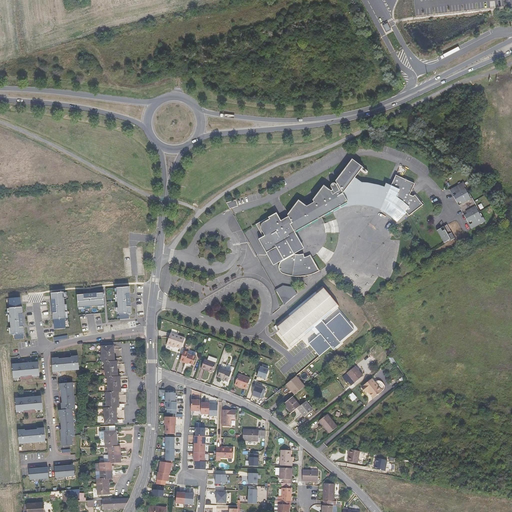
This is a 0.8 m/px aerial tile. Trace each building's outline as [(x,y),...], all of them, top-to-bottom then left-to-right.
[(405,211),(406,212),(409,216),(423,204),(415,195),(413,196),(411,195),(410,195),(411,192),(415,183),(396,175),(391,186),(389,190),(384,188),(383,188),(382,188),(381,187),(380,187),(378,186),(376,186),(374,185),(371,185),(370,184),(368,184),(367,184),(365,184),(363,184),(361,183),(360,182),(354,178),(363,167),(352,159),(336,181),(337,183),(337,184),(335,186),(333,183),(332,182),(331,182),(331,183),(330,183),(330,184),(331,185),(333,188),(331,191),(324,185),(313,200),(314,202),(307,206),(299,200),(288,214),(289,216),(285,218),(281,221),(276,213),(256,224),(263,237),(259,239),(266,253),(276,247),(284,260),(281,262),(280,264),(279,266),(279,268),(279,270),(281,272),(282,273),(284,274),(288,275),(290,276),(295,276),(299,276),(301,276),(305,276),(309,275),(313,274),(316,273),(320,271),(312,258),(311,255),(305,257),(304,254),(294,254),(298,240),(298,238),(297,237),(297,235),(295,232),(333,210),(349,201),(356,191),(358,192),(360,193),(361,194),(362,194),(364,194),(366,195),(368,195),(369,195),(371,195),(372,195),(374,194),(375,194),(377,194),(377,193),(382,205),(380,208),(381,208),(382,209),(384,210),(385,210),(387,211),(388,212),(390,213),(391,214),(392,215),(394,216),(395,217),(396,218),(397,219),(405,211)] [(476,205),(472,198),(471,199),(464,187),(465,186),(463,182),(450,189),(452,193),(453,193),(455,192),(456,194),(455,195),(453,196),(457,203),(459,202),(460,201),(461,204),(460,204),(459,205),(463,213),(464,212),(466,211),(467,214),(466,215),(464,215),(468,222),(469,221),(471,221),(472,223),(471,224),(469,224),(472,229),(485,221),(483,217),(481,218),(475,206),(476,205)] [(471,199),(472,198),(465,186),(464,187),(471,199)] [(397,222),(406,212),(405,211),(397,219),(396,218),(395,217),(394,216),(392,215),(391,214),(390,213),(388,212),(387,211),(385,210),(384,210),(382,209),(381,208),(380,208),(382,205),(377,193),(377,194),(375,194),(374,194),(372,195),(371,195),(369,195),(368,195),(366,195),(364,194),(362,194),(361,194),(360,193),(358,192),(356,191),(349,201),(333,210),(334,212),(336,211),(338,210),(339,210),(341,209),(344,208),(347,207),(350,206),(353,206),(356,205),(360,205),(363,205),(366,205),(369,206),(372,207),(374,207),(377,208),(379,209),(382,211),(385,212),(386,213),(389,215),(391,216),(393,218),(394,219),(396,221),(397,222)] [(238,206),(236,200),(228,202),(230,209),(238,206)] [(483,217),(476,205),(475,206),(481,218),(483,217)] [(450,239),(451,240),(455,238),(447,224),(443,226),(444,228),(445,229),(442,231),(442,229),(441,228),(437,230),(444,242),(450,239)] [(304,248),(297,235),(297,237),(298,238),(298,240),(294,254),(304,248)] [(274,265),(284,260),(276,247),(266,253),(273,265),(274,265)] [(283,285),(275,290),(284,305),(298,297),(292,287),(283,285)] [(339,306),(322,286),(276,325),(280,330),(278,331),(291,347),(314,328),(323,320),(339,306)] [(117,288),(119,315),(120,315),(129,314),(132,314),(131,307),(127,307),(127,305),(127,296),(126,295),(130,294),(130,287),(117,288)] [(54,320),(65,319),(66,319),(64,292),(51,293),(52,300),(56,300),(57,313),(53,313),(53,320),(54,320)] [(77,295),(78,308),(105,306),(104,293),(97,294),(97,298),(85,299),(84,295),(77,295)] [(10,298),(11,308),(21,307),(21,302),(21,297),(10,298)] [(14,335),(23,334),(24,334),(24,327),(20,327),(19,314),(23,314),(22,307),(21,307),(11,308),(9,308),(11,335),(14,335)] [(354,330),(340,312),(326,323),(323,320),(314,328),(319,334),(308,343),(319,356),(331,346),(333,349),(340,343),(340,342),(354,330)] [(54,320),(55,329),(66,329),(65,319),(54,320)] [(167,345),(172,347),(172,345),(175,346),(181,349),(185,338),(171,333),(167,345)] [(114,345),(113,342),(101,343),(102,354),(114,353),(114,345)] [(189,353),(184,351),(180,360),(194,365),(196,357),(188,354),(189,353)] [(114,361),(114,353),(102,354),(102,362),(105,362),(114,361)] [(52,359),(53,371),(59,371),(60,372),(73,370),(79,369),(78,357),(71,357),(71,359),(72,361),(59,362),(59,360),(59,359),(52,359)] [(216,363),(208,360),(205,359),(201,369),(209,371),(210,370),(213,371),(216,363)] [(105,369),(117,369),(117,361),(114,361),(105,362),(105,369)] [(40,375),(39,363),(32,364),(32,363),(19,364),(19,365),(12,366),(13,378),(20,377),(20,375),(20,373),(32,372),(32,374),(33,376),(40,375)] [(268,369),(259,366),(256,376),(264,379),(268,369)] [(355,366),(347,373),(355,383),(363,376),(355,366)] [(224,379),(223,380),(228,382),(231,372),(221,368),(218,377),(221,378),(224,379)] [(118,377),(117,369),(105,369),(105,377),(108,377),(118,377)] [(238,374),(235,385),(246,389),(250,378),(238,374)] [(118,377),(108,377),(108,385),(121,384),(120,376),(118,377)] [(305,386),(296,376),(286,383),(292,390),(291,391),(295,395),(305,386)] [(367,390),(368,391),(373,398),(382,391),(372,378),(362,386),(366,391),(367,390)] [(61,404),(62,411),(71,410),(74,409),(74,403),(75,403),(73,389),(72,390),(72,383),(60,384),(60,391),(62,391),(64,391),(65,403),(63,403),(61,404)] [(108,385),(109,393),(118,392),(121,392),(121,384),(108,385)] [(264,389),(254,386),(251,396),(259,398),(258,400),(260,401),(264,389)] [(176,393),(166,393),(166,397),(165,397),(165,402),(167,402),(177,402),(177,398),(176,398),(176,393)] [(22,399),(15,400),(16,412),(23,411),(23,410),(23,407),(35,406),(36,408),(36,410),(43,410),(42,397),(35,398),(35,397),(22,398),(22,399)] [(284,404),(291,413),(297,408),(300,406),(292,397),(284,404)] [(119,400),(106,400),(107,408),(117,407),(119,407),(119,400)] [(199,411),(200,400),(191,400),(191,411),(199,411)] [(313,410),(306,401),(300,406),(297,408),(305,417),(313,410)] [(177,402),(167,402),(167,410),(177,410),(177,402)] [(210,403),(201,403),(201,414),(209,414),(210,405),(210,403)] [(218,405),(210,405),(209,414),(209,416),(218,416),(218,405)] [(104,408),(105,416),(117,415),(117,407),(107,408),(104,408)] [(61,430),(62,437),(71,436),(74,436),(73,430),(74,429),(73,416),(72,416),(71,410),(62,411),(59,411),(60,418),(62,418),(64,417),(65,430),(63,430),(61,430)] [(236,411),(222,410),(222,426),(230,427),(231,419),(235,419),(236,411)] [(319,421),(329,433),(337,427),(327,414),(319,421)] [(105,416),(105,424),(117,423),(117,415),(105,416)] [(176,426),(176,417),(165,417),(165,425),(175,426),(176,426)] [(175,434),(175,426),(165,425),(165,434),(175,434)] [(18,431),(19,443),(26,442),(26,443),(39,442),(39,441),(46,440),(45,428),(38,429),(38,431),(38,433),(26,434),(25,432),(25,430),(18,431)] [(196,428),(196,436),(205,436),(205,428),(196,428)] [(266,430),(243,429),(243,441),(258,441),(258,438),(266,438),(266,430)] [(62,447),(72,446),(71,436),(62,437),(62,447)] [(194,444),(205,445),(206,436),(205,436),(196,436),(194,436),(194,444)] [(174,449),(175,437),(166,437),(165,449),(166,449),(174,449)] [(117,439),(105,439),(105,447),(109,447),(117,447),(117,439)] [(194,444),(194,453),(205,453),(205,445),(194,444)] [(120,447),(117,447),(109,447),(109,455),(121,455),(120,447)] [(221,448),(216,447),(216,458),(221,458),(233,458),(234,448),(228,448),(226,448),(221,447),(221,448)] [(175,449),(174,449),(166,449),(166,461),(171,461),(174,461),(175,449)] [(357,463),(360,451),(350,449),(349,456),(348,461),(357,463)] [(281,450),(280,466),(292,466),(293,462),(290,462),(291,457),(291,450),(281,450)] [(194,453),(194,461),(195,461),(205,461),(205,453),(194,453)] [(249,454),(249,466),(258,466),(259,454),(249,454)] [(205,461),(195,461),(195,469),(206,470),(206,461),(205,461)] [(172,467),(173,463),(171,463),(161,462),(159,472),(169,474),(170,474),(171,467),(172,467)] [(112,471),(112,463),(109,463),(105,463),(100,463),(100,471),(112,471)] [(74,466),(64,467),(65,476),(75,476),(74,466)] [(64,467),(55,467),(56,477),(65,476),(64,467)] [(48,468),(38,469),(39,479),(49,478),(48,468)] [(283,479),(283,483),(292,483),(292,479),(290,479),(291,468),(280,468),(280,479),(283,479)] [(38,469),(29,470),(29,475),(29,480),(39,479),(38,469)] [(319,471),(302,470),(302,481),(318,482),(319,471)] [(113,478),(112,471),(100,471),(101,479),(109,479),(113,478)] [(169,474),(159,472),(158,472),(157,480),(166,481),(168,481),(169,474)] [(248,473),(248,484),(257,484),(258,473),(248,473)] [(216,479),(215,484),(226,484),(226,475),(214,475),(214,479),(216,479)] [(109,486),(109,479),(101,479),(97,479),(97,487),(109,486)] [(324,491),(323,501),(334,501),(335,484),(326,484),(325,491),(324,491)] [(110,494),(109,486),(97,487),(98,495),(110,494)] [(163,486),(153,486),(152,495),(162,496),(163,486)] [(278,497),(278,500),(291,501),(291,488),(282,488),(282,497),(278,497)] [(80,499),(80,490),(71,489),(70,499),(80,499)] [(248,504),(257,504),(257,490),(249,489),(248,504)] [(185,504),(186,493),(177,492),(176,503),(185,504)] [(217,497),(217,503),(226,503),(227,493),(216,492),(215,497),(217,497)] [(194,494),(186,493),(185,504),(193,505),(194,494)] [(125,508),(130,498),(98,500),(98,506),(102,506),(103,509),(104,509),(104,511),(110,511),(113,511),(114,509),(125,508)] [(278,500),(275,500),(275,504),(278,504),(278,511),(288,511),(289,508),(289,505),(291,505),(291,501),(278,500)] [(334,501),(323,501),(323,505),(322,505),(322,509),(321,511),(332,511),(333,506),(336,506),(336,501),(334,501)] [(25,504),(23,511),(43,511),(43,503),(25,504)]
